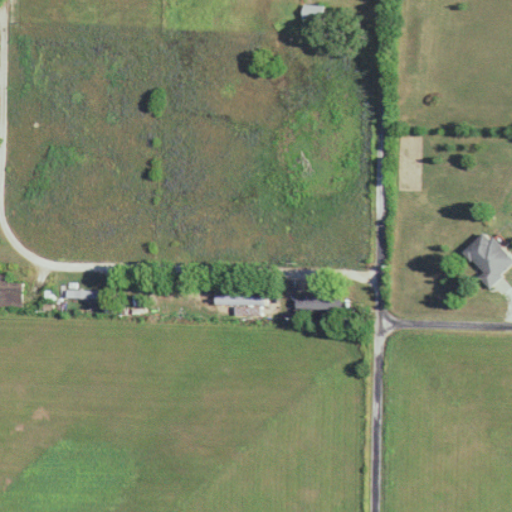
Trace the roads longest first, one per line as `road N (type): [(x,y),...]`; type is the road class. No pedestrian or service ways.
road 1 (residential): [(384,283),(354,272),(55,273),(38,264),(7,231),(2,210),(11,0)]
road 2 (residential): [(378,511),(390,0)]
road 3 (residential): [(511,329),(383,325)]
